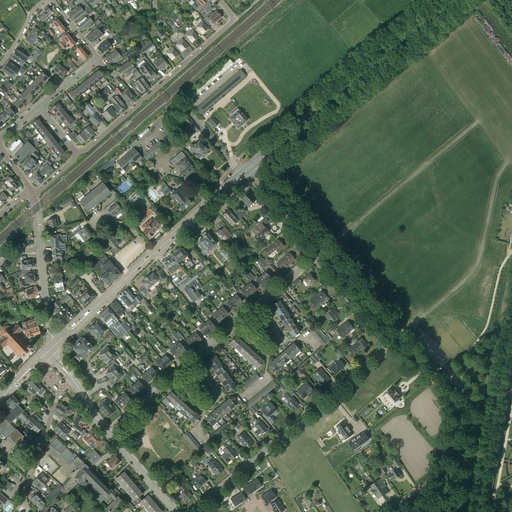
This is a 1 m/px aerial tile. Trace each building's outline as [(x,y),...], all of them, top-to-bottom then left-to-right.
[(70,18),(81,9),(78,5),(68,14),(70,18)] [(47,7),(42,12),(47,18),(52,13),(50,11),(51,11),(47,7)] [(81,9),(70,18),(73,21),(84,12),(81,9)] [(222,17),(217,11),(216,12),(215,11),(213,13),(212,12),(211,13),(218,21),(222,17)] [(47,18),(42,12),(37,17),(41,21),(43,22),(47,18)] [(218,21),(211,13),(208,16),(210,18),(209,19),(210,20),(214,24),(218,21)] [(174,22),(179,18),(176,14),(171,18),(174,22)] [(79,28),(90,19),(87,16),(76,25),(79,28)] [(57,28),(61,24),(57,19),(53,23),(57,28)] [(90,19),(79,28),(82,32),(86,28),(87,29),(89,28),(88,26),(93,23),(90,19)] [(196,28),(202,35),(209,29),(202,22),(196,28)] [(41,28),(37,24),(34,27),(30,33),(36,38),(40,33),(42,35),(44,37),(49,43),(52,41),(50,39),(45,33),(43,31),(41,28)] [(66,29),(61,24),(57,28),(61,33),(66,29)] [(89,40),(100,31),(97,27),(86,37),(89,40)] [(100,31),(89,40),(92,44),(103,35),(102,33),(106,30),(105,27),(103,28),(100,31)] [(155,32),(160,38),(164,35),(159,29),(155,32)] [(186,36),(192,43),(199,38),(193,30),(186,36)] [(36,38),(30,33),(25,40),(31,44),(36,38)] [(67,34),(64,36),(63,38),(67,43),(72,39),(67,34)] [(105,41),(97,48),(102,54),(111,46),(107,42),(113,37),(110,34),(107,36),(103,39),(105,41)] [(72,39),(67,43),(71,48),(76,44),(72,39)] [(182,39),(176,45),(182,52),(188,46),(182,39)] [(149,40),(139,49),(140,51),(141,52),(142,53),(153,45),(149,40)] [(79,55),(84,52),(80,47),(75,50),(79,55)] [(178,55),(172,48),(166,53),(172,60),(178,55)] [(14,54),(24,62),(28,57),(17,50),(14,54)] [(119,54),(117,52),(116,50),(105,59),(108,63),(119,54)] [(31,55),(29,58),(29,59),(33,62),(39,55),(36,52),(32,56),(31,55)] [(88,57),(84,52),(79,55),(83,60),(88,57)] [(24,62),(14,54),(10,59),(21,67),(22,65),(24,62)] [(122,57),(119,54),(108,63),(111,66),(122,57)] [(160,71),(167,65),(161,58),(159,60),(157,60),(156,61),(156,62),(157,64),(155,65),(160,71)] [(67,63),(69,65),(72,69),(75,66),(70,60),(67,63)] [(129,60),(126,62),(118,68),(121,72),(132,64),(129,60)] [(9,62),(6,66),(16,74),(18,71),(19,69),(9,62)] [(156,76),(153,72),(145,62),(138,68),(146,77),(149,82),(156,76)] [(57,74),(63,68),(58,63),(52,70),(57,74)] [(135,68),(132,64),(121,72),(124,76),(125,77),(126,77),(129,75),(128,73),(135,68)] [(16,74),(6,66),(2,71),(13,78),(16,74)] [(65,70),(63,68),(57,74),(62,78),(67,72),(65,70)] [(98,71),(93,74),(99,81),(104,77),(98,71)] [(42,72),(38,77),(44,82),(48,78),(42,72)] [(138,72),(134,76),(136,78),(138,77),(139,79),(134,83),(137,88),(145,82),(141,77),(142,77),(138,72)] [(99,81),(93,74),(89,78),(94,85),(99,81)] [(38,77),(34,81),(40,87),(44,82),(38,77)] [(94,85),(89,78),(84,82),(89,89),(94,85)] [(34,81),(30,86),(36,92),(40,87),(34,81)] [(5,85),(4,86),(8,90),(12,85),(8,82),(5,85)] [(84,82),(79,86),(84,92),(89,89),(84,82)] [(145,82),(137,88),(141,93),(149,87),(145,82)] [(30,86),(25,90),(32,96),(36,92),(30,86)] [(84,92),(79,86),(74,90),(80,96),(84,92)] [(131,101),(124,92),(123,93),(118,87),(115,90),(120,95),(128,104),(131,101)] [(127,89),(124,92),(131,101),(135,98),(127,89)] [(32,96),(25,90),(21,95),(28,101),(32,96)] [(80,96),(74,90),(69,94),(75,100),(80,96)] [(122,109),(125,107),(115,94),(112,97),(122,109)] [(21,95),(17,100),(23,105),(28,101),(21,95)] [(122,109),(112,97),(108,100),(118,112),(122,109)] [(23,105),(17,100),(13,104),(19,110),(23,105)] [(55,113),(62,108),(58,103),(51,108),(55,113)] [(88,109),(94,115),(89,120),(95,126),(102,120),(96,114),(97,113),(88,104),(85,107),(87,110),(88,109)] [(9,109),(4,113),(10,119),(15,115),(12,111),(14,109),(9,105),(7,107),(9,109)] [(93,108),(99,115),(102,113),(96,105),(93,108)] [(62,108),(55,113),(59,118),(65,113),(62,108)] [(108,121),(116,114),(110,108),(102,114),(108,121)] [(231,116),(229,119),(232,122),(234,125),(237,129),(241,126),(244,123),(247,120),(239,110),(238,111),(239,112),(236,114),(235,113),(235,114),(233,112),(230,115),(231,116)] [(10,119),(4,113),(0,116),(0,117),(5,123),(10,119)] [(65,113),(59,118),(63,123),(69,117),(65,113)] [(183,119),(189,126),(193,123),(187,115),(183,119)] [(69,117),(63,123),(67,128),(73,122),(69,117)] [(211,117),(206,122),(212,129),(218,125),(211,117)] [(35,129),(42,124),(38,119),(31,124),(35,129)] [(88,139),(94,133),(91,130),(93,129),(88,123),(84,126),(86,128),(82,132),(88,139)] [(42,124),(35,129),(39,134),(45,128),(42,124)] [(49,133),(45,128),(39,134),(43,139),(49,133)] [(88,139),(82,132),(78,136),(74,132),(72,134),(78,142),(79,141),(82,144),(88,139)] [(49,133),(43,139),(46,143),(53,138),(49,133)] [(177,141),(175,138),(171,134),(164,140),(170,147),(177,141)] [(53,138),(46,143),(50,148),(57,143),(53,138)] [(13,143),(11,146),(12,147),(9,150),(12,153),(12,152),(14,155),(16,157),(16,158),(20,162),(33,148),(27,142),(22,147),(21,146),(23,144),(21,143),(21,142),(19,140),(16,142),(15,141),(13,143)] [(149,158),(163,147),(163,146),(159,141),(145,153),(149,158)] [(199,141),(193,146),(191,148),(195,154),(200,160),(203,158),(201,156),(207,151),(204,147),(203,147),(199,141)] [(57,143),(50,148),(54,153),(61,148),(57,143)] [(65,153),(61,148),(54,153),(58,158),(65,153)] [(133,148),(133,149),(117,163),(125,173),(131,168),(131,169),(135,165),(135,164),(142,158),(133,148)] [(121,156),(126,152),(123,149),(114,157),(116,160),(121,156)] [(170,161),(176,168),(178,167),(181,171),(180,171),(183,174),(185,174),(186,176),(193,170),(192,168),(192,166),(190,164),(189,164),(187,162),(187,159),(181,152),(170,161)] [(34,161),(30,157),(22,166),(26,170),(25,171),(28,167),(29,168),(32,166),(31,165),(34,161)] [(36,159),(34,161),(31,165),(32,166),(29,168),(28,167),(25,171),(28,174),(37,164),(36,163),(39,161),(37,159),(36,159)] [(51,169),(52,168),(52,167),(51,166),(50,166),(49,166),(52,163),(48,159),(44,163),(41,167),(42,167),(41,168),(46,173),(47,175),(53,171),(51,169)] [(113,163),(110,159),(97,171),(101,175),(114,164),(113,163)] [(46,173),(41,168),(31,180),(30,181),(36,187),(38,185),(41,182),(43,179),(41,177),(46,173)] [(9,177),(6,179),(7,180),(5,182),(9,186),(10,188),(14,184),(12,182),(13,181),(9,177)] [(102,183),(95,190),(102,199),(110,193),(103,183),(102,183)] [(6,189),(5,187),(3,189),(5,191),(6,190),(10,195),(14,192),(13,191),(17,188),(14,184),(10,188),(9,186),(6,189)] [(171,192),(166,185),(161,189),(166,196),(171,192)] [(171,191),(173,193),(170,196),(182,211),(191,203),(179,188),(175,192),(173,189),(171,191)] [(102,199),(95,190),(87,196),(95,205),(102,199)] [(241,199),(248,207),(252,203),(254,205),(258,202),(249,192),(241,199)] [(87,212),(95,205),(87,196),(79,202),(87,212)] [(71,208),(76,206),(71,197),(61,202),(64,207),(69,204),(71,208)] [(126,210),(124,208),(122,205),(119,207),(116,204),(108,211),(114,218),(122,211),(123,213),(126,210)] [(239,219),(239,218),(246,212),(242,207),(235,214),(237,216),(239,219)] [(231,226),(237,221),(238,222),(241,220),(239,218),(239,219),(237,216),(235,218),(228,210),(222,216),(231,226)] [(48,220),(50,229),(57,227),(57,226),(59,225),(57,218),(55,219),(48,220)] [(144,230),(142,232),(148,238),(153,234),(152,233),(160,226),(157,223),(158,222),(155,218),(152,220),(151,218),(141,227),(144,230)] [(269,222),(265,218),(258,224),(260,226),(253,231),(260,239),(269,231),(265,227),(265,228),(263,226),(269,222)] [(225,225),(223,227),(220,230),(219,230),(216,233),(224,242),(231,236),(225,229),(227,227),(225,225)] [(92,236),(85,227),(81,230),(79,228),(72,233),(74,236),(78,233),(85,242),(92,236)] [(206,253),(216,245),(207,234),(206,234),(205,232),(201,235),(203,237),(203,238),(202,239),(200,237),(197,240),(198,242),(204,249),(203,250),(200,252),(203,255),(206,253)] [(118,248),(115,251),(113,248),(120,242),(113,234),(106,240),(112,248),(110,250),(114,255),(116,253),(117,253),(120,250),(118,248)] [(52,251),(61,250),(65,250),(65,244),(67,244),(66,235),(58,236),(58,235),(50,236),(51,251),(52,251)] [(277,252),(283,246),(278,240),(265,251),(269,255),(275,249),(277,252)] [(174,252),(171,254),(177,263),(187,256),(182,250),(184,248),(183,246),(180,246),(178,247),(179,249),(177,251),(176,250),(174,252)] [(219,249),(225,255),(228,252),(222,246),(219,249)] [(76,256),(83,264),(93,255),(87,247),(76,256)] [(61,260),(61,250),(52,251),(52,261),(61,260)] [(289,253),(277,264),(280,268),(286,263),(288,265),(294,259),(289,253)] [(177,263),(171,254),(161,262),(164,266),(164,265),(171,274),(180,267),(177,263)] [(98,269),(109,260),(105,256),(104,255),(101,257),(102,259),(92,267),(96,271),(98,269)] [(260,261),(265,267),(267,265),(261,257),(256,261),(258,264),(260,261)] [(32,260),(21,261),(22,265),(21,265),(21,269),(22,269),(26,269),(26,270),(30,270),(30,268),(33,268),(32,260)] [(109,260),(98,269),(101,272),(98,274),(101,277),(100,278),(103,281),(101,283),(104,287),(106,285),(106,286),(120,274),(109,260)] [(271,264),(268,266),(274,273),(276,270),(271,264)] [(248,271),(246,274),(255,284),(257,282),(262,287),(267,283),(260,276),(258,278),(256,275),(254,277),(248,271)] [(260,276),(267,283),(272,279),(266,272),(260,276)] [(149,275),(147,276),(146,277),(153,285),(157,281),(160,283),(165,279),(160,273),(156,277),(153,273),(149,276),(149,275)] [(24,283),(26,283),(35,282),(34,274),(25,275),(23,275),(23,279),(15,280),(16,287),(19,287),(19,288),(25,287),(24,283)] [(188,297),(201,287),(198,282),(199,282),(196,279),(199,277),(197,274),(192,278),(194,280),(186,286),(188,289),(185,292),(188,297)] [(255,284),(246,274),(244,275),(250,283),(245,287),(251,294),(256,290),(253,286),(255,284)] [(315,280),(310,274),(303,280),(308,286),(310,284),(311,286),(314,283),(313,281),(315,280)] [(54,284),(62,283),(61,275),(53,277),(54,284)] [(143,279),(144,280),(141,283),(143,286),(138,290),(144,297),(155,287),(153,285),(146,277),(143,279)] [(62,283),(54,284),(56,292),(64,290),(62,283)] [(28,299),(35,296),(35,294),(38,293),(37,290),(36,290),(35,287),(32,288),(32,287),(29,288),(29,290),(25,292),(28,299)] [(80,292),(88,302),(94,297),(87,289),(85,287),(83,289),(84,291),(81,294),(80,292)] [(201,287),(188,297),(192,302),(196,299),(198,302),(204,297),(202,295),(201,295),(198,290),(201,287)] [(251,294),(245,287),(241,291),(239,289),(237,291),(242,297),(244,295),(247,298),(251,294)] [(127,289),(123,292),(135,306),(139,303),(139,302),(142,300),(138,295),(135,298),(127,289)] [(242,297),(237,291),(234,293),(236,295),(231,299),(237,306),(242,302),(239,299),(242,297)] [(309,301),(315,307),(326,297),(321,291),(309,301)] [(88,302),(80,292),(77,294),(79,296),(75,299),(83,307),(87,304),(86,304),(88,302)] [(135,306),(123,292),(117,297),(117,299),(126,309),(128,310),(129,309),(130,311),(131,311),(135,307),(135,306)] [(53,317),(63,308),(61,305),(63,303),(60,299),(58,302),(57,301),(53,305),(56,308),(51,312),(54,315),(53,317)] [(237,306),(231,299),(226,303),(225,301),(222,303),(227,309),(230,307),(232,310),(237,306)] [(296,300),(295,301),(293,303),(302,313),(304,311),(296,300)] [(124,311),(115,301),(110,306),(119,316),(120,318),(123,315),(122,313),(124,311)] [(275,311),(283,306),(279,301),(271,306),(275,311)] [(222,307),(217,311),(223,318),(228,314),(225,311),(227,309),(222,303),(220,305),(222,307)] [(283,306),(275,311),(278,316),(286,311),(283,306)] [(334,322),(340,316),(332,307),(324,315),(328,320),(330,318),(334,322)] [(66,311),(63,308),(53,317),(56,320),(56,319),(60,323),(58,325),(61,328),(63,326),(73,317),(74,315),(72,312),(70,314),(67,310),(66,311)] [(122,336),(119,333),(115,329),(117,328),(114,324),(118,320),(107,308),(98,316),(112,332),(116,336),(119,339),(122,336)] [(138,317),(131,311),(125,317),(132,324),(138,317)] [(223,318),(217,311),(212,315),(218,322),(223,318)] [(289,316),(286,311),(278,316),(282,322),(289,316)] [(289,316),(282,322),(285,327),(293,322),(289,316)] [(23,327),(23,329),(25,335),(26,334),(28,338),(33,336),(40,333),(35,319),(21,323),(23,327)] [(204,324),(210,332),(215,328),(209,320),(204,324)] [(106,331),(102,327),(97,321),(88,330),(97,339),(106,331)] [(347,321),(336,330),(343,338),(350,332),(351,333),(354,330),(347,321)] [(293,322),(285,327),(288,332),(296,327),(293,322)] [(23,329),(23,327),(21,327),(20,324),(17,325),(14,327),(12,327),(11,328),(10,327),(7,326),(4,327),(1,329),(0,332),(0,333),(1,339),(0,340),(0,344),(3,347),(5,345),(6,346),(7,344),(14,351),(13,353),(14,354),(16,354),(19,357),(23,353),(25,354),(27,352),(26,350),(28,349),(29,350),(32,348),(29,345),(19,334),(20,333),(20,332),(22,331),(21,330),(22,329),(23,329)] [(210,332),(204,324),(199,328),(198,327),(196,329),(201,335),(203,333),(205,336),(210,332)] [(296,327),(288,332),(292,337),(300,332),(296,327)] [(201,335),(196,329),(193,331),(195,333),(190,337),(196,344),(201,340),(198,336),(201,335)] [(110,338),(106,341),(107,343),(114,336),(110,332),(104,339),(105,340),(109,337),(110,338)] [(322,337),(323,338),(325,340),(327,342),(331,338),(327,333),(324,336),(322,337)] [(234,348),(240,341),(236,336),(229,343),(234,348)] [(196,344),(190,337),(185,341),(191,348),(196,344)] [(79,361),(86,354),(92,348),(94,346),(91,342),(89,344),(83,338),(72,349),(78,354),(75,357),(79,361)] [(368,346),(361,338),(355,343),(354,341),(354,340),(353,339),(349,342),(352,345),(348,349),(353,355),(362,347),(364,349),(368,346)] [(240,341),(234,348),(239,352),(245,345),(240,341)] [(103,360),(110,352),(106,348),(109,345),(107,343),(102,348),(104,350),(98,355),(99,356),(99,357),(101,359),(102,359),(103,360)] [(175,347),(181,354),(186,350),(179,343),(175,347)] [(289,348),(295,355),(299,351),(293,343),(289,348)] [(181,354),(175,347),(173,345),(168,349),(168,350),(166,352),(171,357),(173,355),(176,358),(181,354)] [(245,345),(239,352),(243,356),(250,349),(245,345)] [(289,348),(284,352),(290,359),(295,355),(289,348)] [(254,353),(250,349),(243,356),(248,360),(254,353)] [(110,352),(103,360),(103,361),(103,362),(105,364),(106,363),(107,364),(113,359),(115,361),(120,356),(116,352),(113,355),(110,352)] [(165,355),(160,359),(167,366),(171,362),(169,359),(171,357),(166,352),(164,354),(165,355)] [(290,359),(284,352),(279,356),(285,363),(290,359)] [(254,353),(248,360),(253,364),(259,357),(254,353)] [(313,365),(318,361),(313,354),(308,358),(313,365)] [(211,366),(218,361),(215,356),(207,361),(211,366)] [(279,356),(274,360),(280,367),(285,363),(279,356)] [(1,368),(5,372),(8,368),(2,362),(4,361),(0,358),(0,357),(0,368),(1,369),(1,368)] [(259,357),(253,364),(257,368),(264,361),(259,357)] [(154,361),(152,364),(156,370),(159,367),(162,371),(167,366),(160,359),(156,363),(154,361)] [(280,367),(274,360),(269,364),(271,366),(273,368),(276,371),(280,367)] [(335,374),(341,368),(344,366),(339,360),(330,368),(335,374)] [(110,378),(117,371),(115,368),(118,366),(114,361),(109,367),(111,369),(105,374),(106,375),(106,376),(108,378),(109,378),(110,378)] [(222,366),(218,361),(211,366),(214,371),(222,366)] [(156,370),(152,364),(150,366),(151,367),(146,372),(152,379),(157,374),(155,371),(156,370)] [(222,366),(214,371),(217,376),(225,371),(222,366)] [(301,376),(302,374),(303,374),(300,370),(299,368),(298,367),(292,372),(294,374),(297,372),(301,376)] [(313,375),(322,385),(329,379),(320,369),(313,375)] [(120,373),(117,371),(110,378),(110,379),(110,380),(112,382),(113,382),(114,383),(120,377),(122,379),(127,375),(123,370),(120,373)] [(229,376),(225,371),(217,376),(221,382),(229,376)] [(152,379),(146,372),(141,375),(148,383),(152,379)] [(232,382),(229,376),(221,382),(224,387),(232,382)] [(37,392),(40,395),(45,391),(38,384),(37,385),(31,378),(32,378),(31,378),(27,381),(34,389),(33,390),(34,391),(33,392),(35,394),(37,392)] [(282,380),(280,382),(278,384),(283,391),(285,389),(288,387),(282,380)] [(27,381),(27,382),(22,386),(30,395),(30,396),(36,402),(39,400),(36,397),(36,398),(33,395),(35,394),(33,392),(34,391),(33,390),(34,389),(27,381)] [(138,381),(133,385),(139,392),(145,388),(138,381)] [(232,382),(224,387),(228,392),(236,387),(232,382)] [(312,390),(306,383),(297,391),(303,398),(312,390)] [(139,392),(133,385),(129,389),(127,387),(125,389),(130,395),(132,393),(135,396),(139,392)] [(399,395),(395,390),(394,390),(392,388),(383,397),(385,399),(384,400),(388,404),(388,403),(390,406),(395,402),(397,404),(400,402),(398,399),(400,397),(399,395)] [(124,393),(119,397),(125,404),(130,400),(128,397),(130,395),(125,389),(123,391),(122,391),(124,393)] [(176,395),(171,391),(163,400),(164,401),(163,402),(165,404),(166,403),(168,405),(170,402),(176,395)] [(292,410),(298,405),(288,392),(284,396),(289,402),(287,404),(292,410)] [(181,400),(176,395),(170,402),(174,407),(181,400)] [(4,418),(5,418),(10,423),(17,416),(24,422),(29,417),(23,411),(27,408),(24,405),(22,407),(20,407),(17,404),(19,403),(12,396),(3,405),(2,406),(5,409),(6,408),(10,412),(4,418)] [(125,404),(119,397),(115,401),(121,408),(125,404)] [(229,398),(224,402),(230,410),(235,406),(229,398)] [(99,407),(108,417),(115,410),(107,400),(106,401),(105,399),(98,405),(100,407),(99,407)] [(181,400),(174,407),(179,411),(185,404),(181,400)] [(230,410),(224,402),(220,407),(226,414),(230,410)] [(270,415),(276,410),(270,402),(261,409),(263,411),(262,412),(264,415),(265,414),(267,416),(266,416),(272,423),(275,421),(270,415)] [(62,413),(65,416),(66,417),(69,414),(68,413),(70,410),(67,407),(66,407),(61,404),(57,408),(62,411),(61,412),(62,413)] [(185,404),(179,411),(178,412),(182,416),(184,415),(190,408),(185,404)] [(220,407),(215,411),(221,418),(226,414),(220,407)] [(62,411),(57,408),(54,413),(63,419),(65,416),(62,413),(61,412),(62,411)] [(190,408),(184,415),(188,419),(195,412),(190,408)] [(221,418),(215,411),(210,415),(216,422),(221,418)] [(199,416),(195,412),(188,419),(191,422),(191,425),(195,425),(199,421),(197,419),(199,416)] [(216,422),(210,415),(205,419),(211,426),(216,422)] [(31,429),(37,421),(31,416),(25,423),(31,429)] [(10,423),(5,418),(4,419),(3,423),(0,422),(0,430),(0,432),(7,439),(16,429),(10,423)] [(258,419),(257,420),(256,418),(252,422),(255,426),(256,425),(256,426),(252,429),(257,435),(260,433),(261,434),(267,430),(260,422),(258,419)] [(237,430),(237,429),(242,425),(237,419),(232,423),(237,430)] [(43,426),(37,421),(31,429),(37,434),(43,426)] [(345,421),(337,426),(340,430),(342,429),(344,432),(342,433),(346,440),(354,435),(345,421)] [(61,422),(57,426),(66,435),(70,431),(67,428),(61,422)] [(66,435),(57,426),(53,430),(59,436),(63,439),(66,435)] [(82,431),(76,426),(74,429),(80,434),(82,431)] [(16,429),(7,439),(19,450),(23,446),(21,445),(26,439),(23,437),(24,436),(16,429)] [(80,434),(80,435),(82,437),(93,450),(97,446),(95,444),(101,439),(95,434),(92,431),(88,435),(83,430),(82,431),(80,434)] [(79,435),(75,431),(72,433),(71,434),(78,441),(82,437),(80,435),(79,435)] [(237,438),(247,449),(253,444),(243,432),(237,438)] [(363,433),(350,442),(355,450),(368,440),(363,433)] [(223,442),(226,439),(228,438),(224,434),(220,437),(223,442)] [(69,459),(73,455),(66,448),(63,445),(54,437),(51,441),(52,442),(50,444),(67,461),(69,459)] [(237,456),(228,446),(223,450),(225,453),(221,456),(227,463),(231,460),(237,456)] [(361,453),(364,458),(369,454),(369,455),(374,451),(371,446),(361,453)] [(85,458),(91,465),(92,465),(101,457),(94,450),(85,458)] [(73,455),(69,459),(71,462),(71,461),(79,468),(77,470),(77,469),(69,477),(71,478),(59,490),(65,496),(65,495),(76,483),(74,481),(76,479),(82,485),(84,485),(85,484),(85,482),(84,481),(86,478),(102,494),(96,499),(100,502),(98,504),(104,510),(105,511),(104,511),(103,511),(113,511),(123,502),(110,489),(74,453),(73,455)] [(112,469),(120,462),(114,456),(106,463),(112,469)] [(223,470),(213,458),(209,462),(206,458),(201,462),(204,465),(206,463),(216,475),(223,470)] [(396,468),(401,465),(402,465),(397,458),(391,461),(396,468)] [(10,465),(6,469),(10,474),(14,469),(10,465)] [(388,476),(391,481),(395,478),(396,479),(401,476),(396,469),(391,472),(392,473),(388,476)] [(140,502),(148,511),(161,511),(162,511),(148,495),(143,499),(140,496),(142,494),(124,472),(116,478),(134,500),(133,501),(136,505),(140,502)] [(41,473),(37,478),(45,485),(49,480),(41,473)] [(197,489),(206,481),(200,474),(191,482),(197,489)] [(45,485),(37,478),(32,483),(40,490),(42,488),(45,485)] [(374,483),(383,495),(388,492),(384,487),(386,486),(381,479),(374,483)] [(253,481),(242,487),(247,495),(258,488),(253,481)] [(181,483),(177,486),(179,489),(177,491),(186,501),(192,496),(181,483)] [(383,495),(374,483),(369,487),(378,499),(383,495)] [(35,504),(41,499),(41,498),(37,493),(39,492),(35,488),(33,491),(36,494),(30,499),(33,501),(32,502),(34,504),(35,504)] [(271,490),(261,496),(265,504),(276,497),(271,490)] [(242,492),(231,498),(236,506),(246,499),(242,492)] [(41,499),(35,504),(40,509),(46,504),(41,499)] [(278,500),(270,504),(275,511),(280,511),(284,510),(278,500)]
